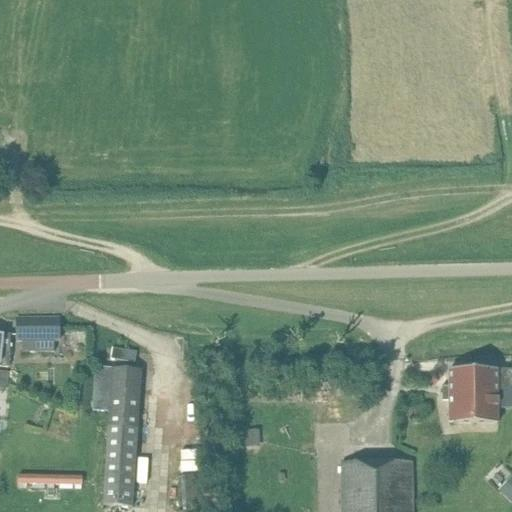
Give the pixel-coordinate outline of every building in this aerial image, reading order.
[(59,320),(16,320),(16,343),(22,343),(54,343),(59,343),(59,320)] [(0,367),(6,368),(8,356),(10,336),(0,334),(0,367)] [(134,365),(136,353),(112,349),(110,361),(134,365)] [(109,412),(108,428),(137,430),(141,372),(96,369),(93,410),(109,412)] [(511,390),(511,371),(449,371),(449,387),(442,387),(442,402),(449,402),(449,425),(468,425),(484,425),(496,425),(496,390),(511,390)] [(137,430),(108,428),(102,507),(131,508),(137,430)] [(426,459),(427,443),(406,442),(406,458),(426,459)] [(341,511),(411,511),(411,484),(411,464),(341,464),(341,484),(341,511)] [(183,511),(191,511),(198,511),(197,503),(207,503),(205,475),(181,477),(183,511)] [(81,489),(82,480),(21,477),(21,487),(81,489)]
